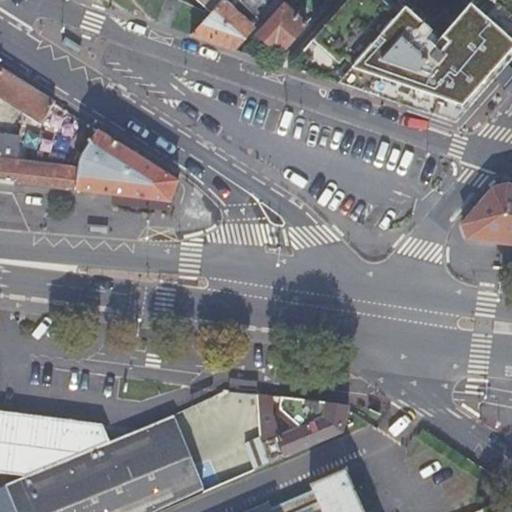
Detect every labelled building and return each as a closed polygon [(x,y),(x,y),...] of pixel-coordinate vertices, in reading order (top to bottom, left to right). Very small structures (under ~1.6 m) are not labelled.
[(218,0),(208,11),(188,34),(229,47),(250,23),(243,17),(250,10),(251,4),(247,0),(238,0),(231,8),(229,5),(233,0),(218,0)] [(195,0),(208,11),(218,0),(195,0)] [(511,0),(469,0),(437,37),(396,0),(344,0),(286,66),(325,79),(336,83),(454,123),(511,56),(511,0)] [(282,2),(256,32),(272,46),(276,42),(283,48),(306,22),(282,2)] [(0,100),(20,112),(34,90),(0,69),(0,100)] [(46,129),(59,107),(34,90),(20,112),(46,129)] [(68,165),(66,188),(69,189),(142,197),(168,201),(175,181),(89,126),(69,159),(68,165)] [(0,180),(12,182),(15,159),(17,138),(0,135),(0,180)] [(52,187),(66,188),(68,165),(15,159),(12,182),(52,187)] [(511,187),(504,185),(490,188),(460,224),(465,238),(485,241),(511,243),(511,187)] [(259,393),(259,437),(279,433),(277,428),(270,412),(272,395),(259,393)] [(298,425),(279,433),(259,437),(267,464),(339,433),(348,404),(340,403),(316,400),(287,397),(280,396),(279,408),(298,425)] [(0,412),(0,472),(25,475),(101,444),(105,442),(99,425),(56,419),(0,412)] [(105,442),(101,444),(25,475),(21,477),(5,483),(16,511),(148,511),(174,500),(155,455),(181,444),(169,415),(105,442)] [(267,464),(259,437),(244,444),(252,470),(267,464)] [(200,489),(181,444),(155,455),(174,500),(200,489)] [(362,511),(344,469),(309,484),(313,492),(269,511),(265,503),(244,511),(362,511)]
